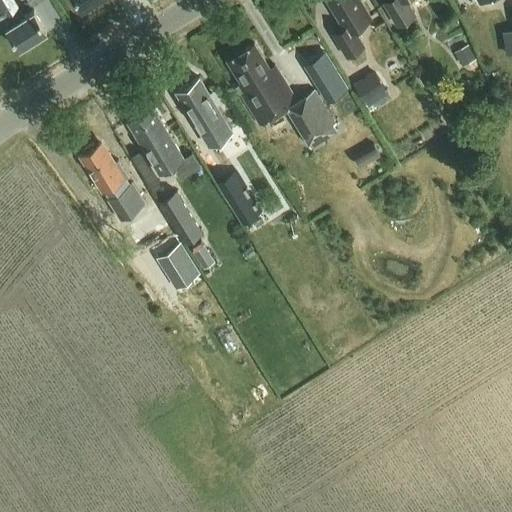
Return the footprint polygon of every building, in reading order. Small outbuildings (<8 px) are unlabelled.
[(46,32),(32,10),(23,16),(13,0),(0,0),(0,31),(5,28),(18,50),(46,32)] [(73,0),(79,9),(93,0),(73,0)] [(369,18),(357,0),(325,0),(343,27),(333,34),(347,57),(364,46),(353,28),(369,18)] [(387,0),(382,4),(397,27),(413,16),(402,0),(387,0)] [(254,45),(227,62),(240,82),(235,84),(261,126),(287,109),(302,132),(326,116),(332,126),(336,123),(313,88),(295,99),(278,73),(274,76),(254,45)] [(456,53),(462,64),(473,58),(467,48),(456,53)] [(376,70),(354,83),(366,103),(388,90),(376,70)] [(199,80),(175,96),(207,145),(230,130),(214,105),(217,103),(211,94),(209,96),(199,80)] [(184,157),(153,110),(128,125),(161,174),(184,157)] [(244,163),(260,153),(247,129),(230,138),(244,163)] [(96,147),(94,145),(83,152),(84,155),(82,156),(87,164),(84,166),(101,192),(113,184),(116,188),(126,182),(107,153),(105,154),(99,145),(96,147)] [(201,155),(210,173),(229,164),(220,145),(201,155)] [(234,172),(216,182),(241,222),(258,212),(234,172)] [(170,184),(154,194),(179,235),(196,226),(170,184)] [(155,207),(126,225),(138,244),(167,226),(155,207)] [(156,257),(176,289),(199,274),(179,243),(156,257)] [(203,244),(192,252),(203,269),(214,262),(203,244)]
